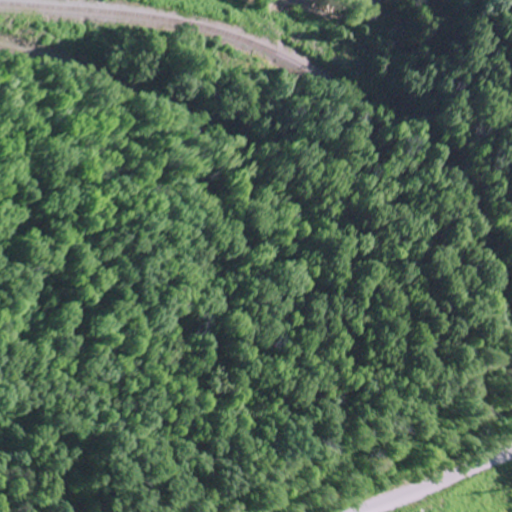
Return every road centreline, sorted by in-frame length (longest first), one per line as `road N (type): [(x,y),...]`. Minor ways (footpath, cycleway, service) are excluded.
road 1 (residential): [(373,184),(159,190),(0,160)]
road 2 (residential): [(364,511),(511,449)]
